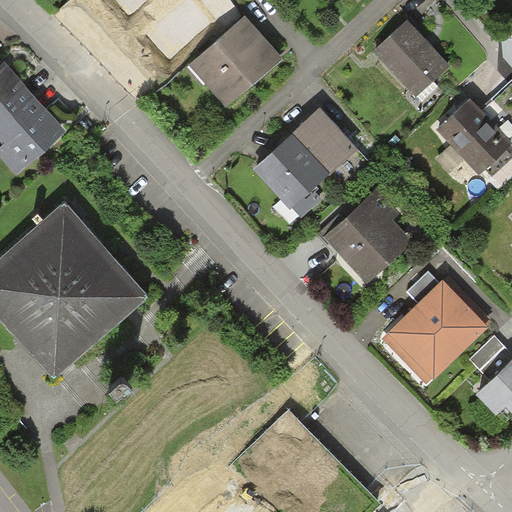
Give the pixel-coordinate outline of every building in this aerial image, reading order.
[(114,0),(124,10),(116,17),(146,49),(154,42),(171,61),(213,22),(192,0),(114,0)] [(189,62),(225,102),(278,54),(242,14),(189,62)] [(445,62),(404,18),(373,46),(415,91),(445,62)] [(0,128),(25,105),(0,78),(0,128)] [(511,81),(511,82),(497,95),(511,110),(511,81)] [(465,99),(433,129),(476,175),(481,170),(494,185),(511,168),(511,158),(501,147),(505,142),(465,99)] [(55,138),(25,105),(0,128),(0,143),(22,168),(55,138)] [(318,111),(292,135),(329,176),(334,171),(345,182),(360,168),(349,157),(355,151),(318,111)] [(329,176),(292,135),(255,169),(303,221),(318,208),(307,196),(329,176)] [(394,211),(373,189),(323,234),(364,278),(406,240),(386,218),(394,211)] [(69,199),(0,259),(0,319),(52,379),(151,292),(69,199)] [(428,271),(407,293),(420,306),(382,341),(427,386),(488,328),(470,309),(443,282),(440,285),(428,271)] [(511,362),(511,354),(494,336),(470,360),(491,382),(511,362)] [(511,362),(491,382),(475,396),(496,419),(506,410),(511,416),(511,362)] [(365,511),(377,500),(290,413),(225,477),(260,511),(365,511)]
